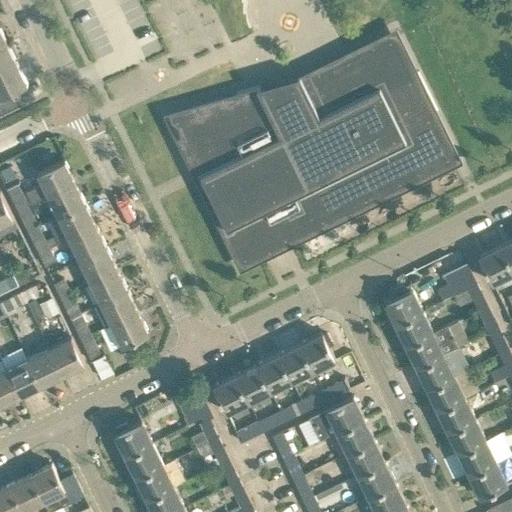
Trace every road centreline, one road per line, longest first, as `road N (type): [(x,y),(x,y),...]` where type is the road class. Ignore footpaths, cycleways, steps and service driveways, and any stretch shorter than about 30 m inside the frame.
road 1 (residential): [(201,351),(78,100)]
road 2 (residential): [(445,511),(336,284)]
road 3 (residential): [(336,284),(511,197)]
road 4 (unknown): [(201,351),(276,511)]
road 5 (residential): [(65,418),(201,351)]
road 6 (residential): [(201,351),(336,284)]
